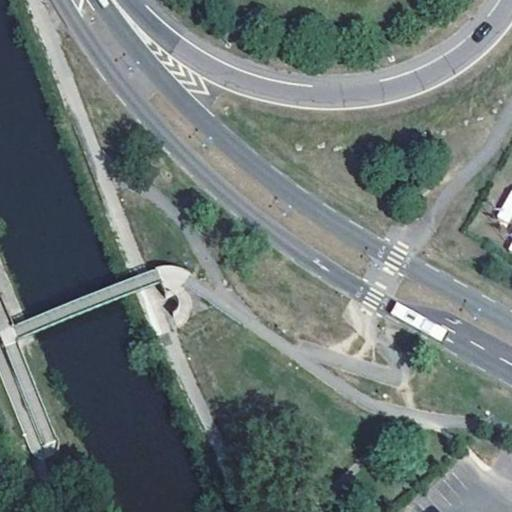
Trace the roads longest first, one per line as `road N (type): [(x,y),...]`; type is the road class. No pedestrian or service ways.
road 1 (secondary): [(61,0),(139,109),(231,198),(373,298),(511,366)]
road 2 (secondary): [(511,322),(284,189),(173,94),(98,0)]
road 3 (trunk): [(511,4),(466,53),(418,83),(299,98),(210,73),(122,0)]
